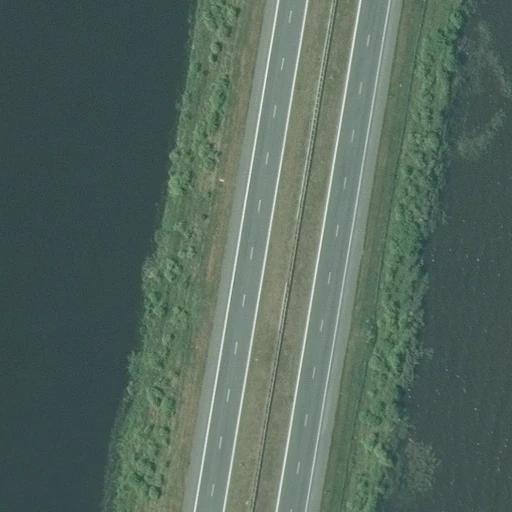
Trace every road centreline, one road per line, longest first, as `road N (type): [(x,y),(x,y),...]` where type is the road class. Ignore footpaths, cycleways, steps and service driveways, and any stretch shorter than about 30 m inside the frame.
road 1 (motorway): [(293,0),(210,511)]
road 2 (motorway): [(308,511),(383,0)]
